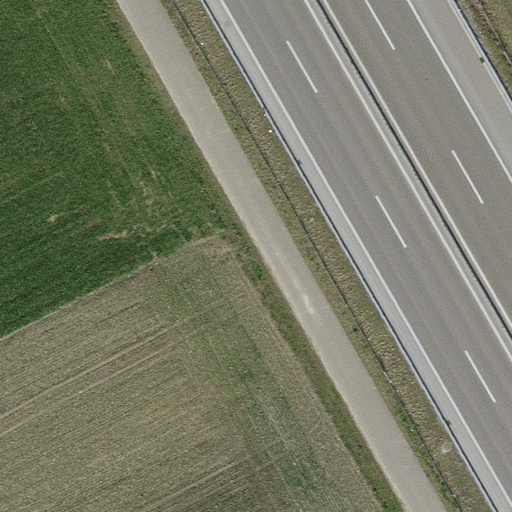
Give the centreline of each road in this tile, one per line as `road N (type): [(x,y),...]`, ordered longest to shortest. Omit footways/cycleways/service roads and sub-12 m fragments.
road 1 (motorway): [(264,0),(511,432)]
road 2 (motorway): [(511,247),(370,0)]
